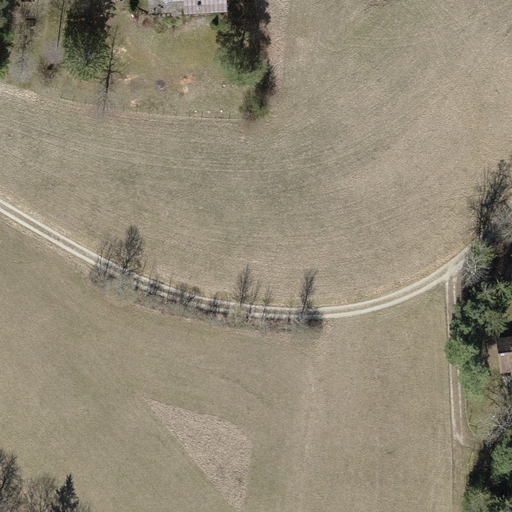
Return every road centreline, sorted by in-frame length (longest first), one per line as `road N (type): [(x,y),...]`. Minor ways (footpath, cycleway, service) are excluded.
road 1 (track): [(0,202),(106,263),(229,304),(350,310),(431,280),(511,204)]
road 2 (track): [(448,265),(463,511)]
